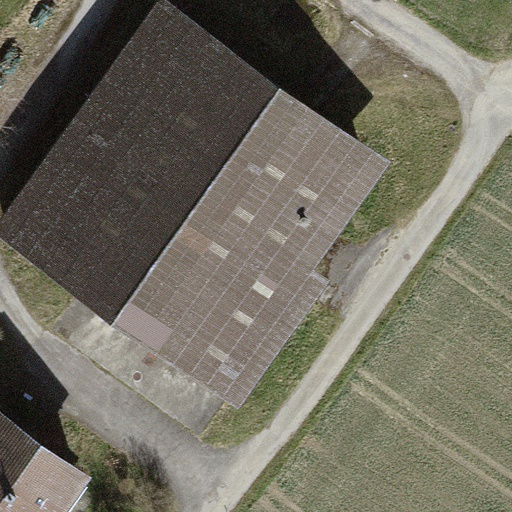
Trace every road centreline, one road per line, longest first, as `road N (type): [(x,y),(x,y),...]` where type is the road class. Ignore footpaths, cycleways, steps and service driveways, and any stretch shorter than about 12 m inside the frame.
road 1 (track): [(212,511),(511,114)]
road 2 (track): [(366,0),(511,97)]
